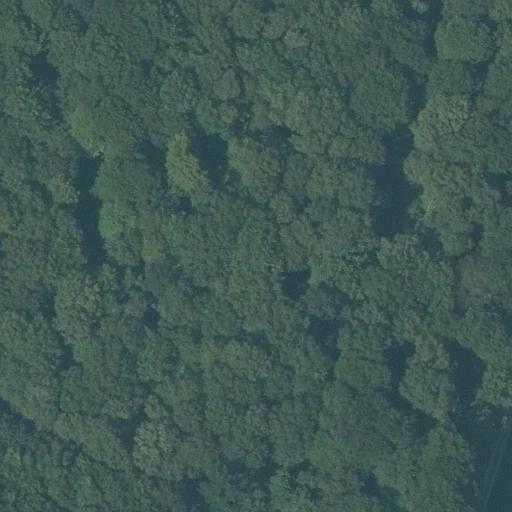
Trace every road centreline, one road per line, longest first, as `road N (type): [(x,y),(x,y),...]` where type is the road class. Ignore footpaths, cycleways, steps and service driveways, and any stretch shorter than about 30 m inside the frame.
road 1 (track): [(487,0),(320,511)]
road 2 (track): [(0,424),(229,511)]
road 3 (track): [(511,388),(473,511)]
